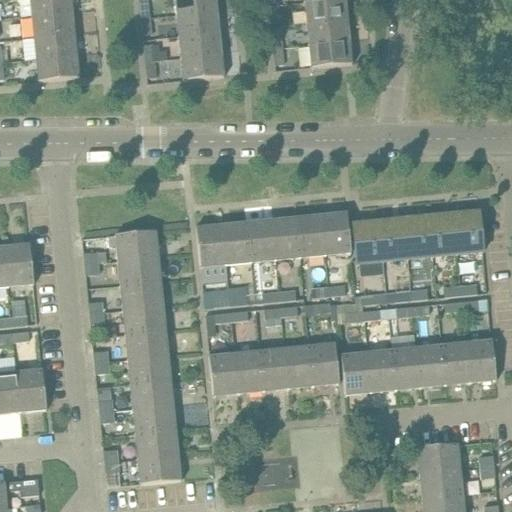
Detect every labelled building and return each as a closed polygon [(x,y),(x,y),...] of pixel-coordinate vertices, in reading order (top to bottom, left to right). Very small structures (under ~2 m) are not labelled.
[(69,0),(29,0),(31,20),(71,16),(69,0)] [(216,15),(214,0),(174,0),(176,19),(216,15)] [(344,2),(305,6),(307,28),(346,24),(344,2)] [(140,21),(149,20),(148,3),(138,4),(140,21)] [(277,7),(268,8),(270,24),(279,23),(277,7)] [(218,36),(216,15),(176,19),(179,40),(218,36)] [(71,16),(31,20),(34,42),(73,38),(71,16)] [(149,20),(140,21),(142,37),(151,36),(149,20)] [(346,24),(307,28),(309,49),(348,45),(346,24)] [(272,51),(282,50),(280,33),(270,34),(272,51)] [(218,36),(179,40),(181,61),(220,57),(218,36)] [(73,38),(34,42),(36,62),(75,58),(73,38)] [(350,63),(348,45),(309,49),(311,67),(310,68),(310,70),(351,66),(351,63),(350,63)] [(144,64),(154,63),(152,46),(143,47),(144,64)] [(282,50),(272,51),(274,67),(283,66),(283,64),(293,63),(292,51),(282,52),(282,50)] [(222,76),(220,57),(181,61),(183,80),(182,80),(182,83),(223,79),(223,76),(222,76)] [(75,58),(36,62),(38,82),(37,82),(37,84),(78,80),(78,77),(77,77),(75,58)] [(155,79),(154,63),(144,64),(146,80),(155,79)] [(450,217),(454,256),(479,254),(480,255),(482,254),(478,213),(475,213),(476,214),(450,217)] [(318,218),(322,257),(347,254),(347,255),(350,255),(346,214),(343,214),(343,215),(318,218)] [(450,217),(426,219),(430,259),(454,256),(450,217)] [(322,257),(318,218),(293,220),(297,260),(322,257)] [(426,219),(401,222),(405,261),(430,259),(426,219)] [(297,260),(293,220),(268,223),(272,262),(297,260)] [(401,222),(376,224),(380,264),(405,261),(401,222)] [(268,223),(243,225),(247,265),(272,262),(268,223)] [(380,264),(376,224),(354,226),(354,225),(352,226),(356,266),(380,264)] [(247,265),(243,225),(220,228),(223,267),(247,265)] [(223,267),(220,228),(197,230),(197,229),(195,229),(199,271),(202,270),(201,269),(223,267)] [(118,264),(157,260),(155,236),(156,236),(155,233),(114,237),(114,238),(114,240),(115,240),(118,264)] [(114,238),(107,239),(108,248),(116,247),(115,240),(114,240),(114,238)] [(26,247),(2,250),(6,289),(30,287),(30,288),(33,287),(29,246),(26,246),(26,247)] [(83,267),(97,265),(96,255),(82,256),(83,267)] [(160,285),(157,260),(118,264),(120,289),(160,285)] [(97,265),(83,267),(84,277),(99,276),(97,265)] [(160,285),(120,289),(123,314),(162,310),(160,285)] [(457,289),(458,298),(477,297),(476,288),(457,289)] [(252,307),(251,298),(244,298),(243,289),(227,291),(228,300),(227,300),(228,309),(252,307)] [(325,291),(326,300),(345,298),(344,289),(325,291)] [(458,298),(457,289),(433,292),(434,301),(458,298)] [(384,306),(383,297),(377,297),(377,290),(360,291),(361,308),(378,306),(384,306)] [(326,300),(325,291),(311,292),(312,301),(326,300)] [(433,292),(408,294),(409,303),(434,301),(433,292)] [(302,293),(275,295),(276,305),(303,302),(302,293)] [(394,295),(383,297),(384,306),(394,304),(409,303),(408,294),(394,295)] [(276,305),(275,295),(251,298),(252,307),(276,305)] [(228,309),(227,300),(203,302),(204,311),(228,309)] [(487,302),(458,305),(459,314),(488,311),(487,302)] [(88,316),(98,315),(97,305),(87,306),(88,316)] [(458,305),(442,306),(443,315),(459,314),(458,305)] [(303,309),(304,318),(330,316),(329,307),(303,309)] [(409,310),(410,319),(429,316),(428,308),(409,310)] [(304,318),(303,309),(279,312),(280,321),(304,318)] [(164,334),(162,310),(123,314),(125,337),(164,334)] [(410,319),(409,310),(394,311),(395,320),(410,319)] [(280,321),(279,312),(263,314),(264,322),(280,321)] [(359,315),(360,324),(380,322),(379,313),(359,315)] [(229,316),(230,325),(249,323),(248,314),(229,316)] [(98,315),(88,316),(89,327),(99,326),(98,315)] [(360,324),(359,315),(343,316),(344,325),(360,324)] [(230,325),(229,316),(205,318),(207,339),(216,338),(215,327),(230,325)] [(9,319),(10,328),(27,326),(26,318),(9,319)] [(0,328),(10,328),(9,319),(0,320),(0,328)] [(164,334),(125,337),(128,363),(167,359),(164,334)] [(10,337),(11,346),(38,343),(37,335),(10,337)] [(0,346),(11,346),(10,337),(0,338),(0,346)] [(488,343),(462,346),(466,385),(492,382),(492,383),(495,383),(491,342),(488,342),(488,343)] [(307,349),(311,388),(335,386),(336,387),(338,387),(334,345),(331,346),(331,347),(307,349)] [(462,346),(438,348),(441,387),(466,385),(462,346)] [(438,348),(413,350),(417,390),(441,387),(438,348)] [(311,388),(307,349),(283,351),(287,391),(311,388)] [(413,350),(388,353),(392,392),(417,390),(413,350)] [(287,391),(283,351),(257,354),(261,393),(287,391)] [(93,365),(107,364),(106,353),(92,355),(93,365)] [(392,392),(388,353),(363,355),(367,395),(392,392)] [(257,354),(233,356),(237,396),(261,393),(257,354)] [(367,395),(363,355),(340,358),(344,398),(347,398),(347,397),(367,395)] [(237,396),(233,356),(210,358),(208,358),(212,399),(214,399),(214,398),(237,396)] [(169,383),(167,359),(128,363),(130,387),(169,383)] [(107,364),(93,365),(94,376),(108,375),(107,364)] [(14,375),(18,414),(43,412),(43,413),(45,413),(41,371),(39,372),(39,373),(14,375)] [(14,375),(0,376),(0,416),(18,414),(14,375)] [(169,383),(130,387),(132,412),(172,408),(169,383)] [(98,415),(112,413),(111,403),(97,404),(98,415)] [(172,408),(132,412),(135,437),(174,433),(172,408)] [(113,424),(112,413),(98,415),(99,426),(113,424)] [(177,457),(174,433),(135,437),(137,461),(177,457)] [(420,478),(459,474),(456,449),(457,449),(457,446),(416,450),(416,453),(417,453),(420,478)] [(103,464),(113,463),(111,453),(102,453),(103,464)] [(177,457),(137,461),(140,484),(139,484),(139,487),(181,483),(180,480),(179,480),(177,457)] [(484,470),(493,469),(492,458),(483,459),(484,470)] [(114,474),(113,463),(103,464),(104,475),(114,474)] [(493,469),(484,470),(485,481),(494,480),(493,469)] [(461,499),(459,474),(420,478),(422,503),(461,499)] [(497,511),(497,508),(496,495),(476,497),(477,511),(497,511)] [(30,508),(39,507),(38,496),(29,497),(30,508)] [(462,511),(461,499),(422,503),(422,511),(462,511)]
